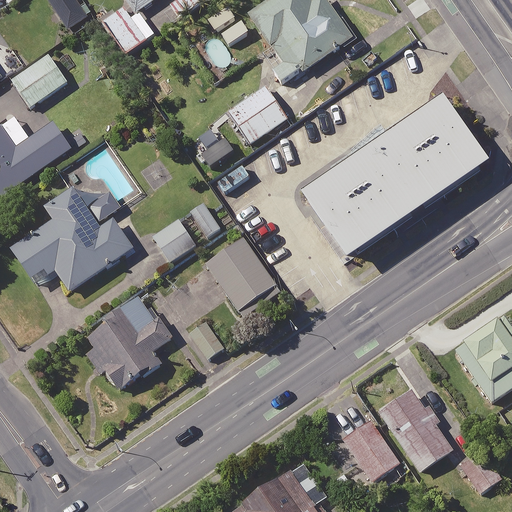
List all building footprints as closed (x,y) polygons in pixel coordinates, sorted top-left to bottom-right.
[(76,0),(47,0),(71,34),(91,20),(76,0)] [(165,0),(125,0),(139,18),(165,0)] [(210,0),(184,0),(172,9),(182,23),(212,1),(210,0)] [(312,0),(276,0),(250,19),(285,68),(276,74),(285,87),(304,74),(306,78),(357,42),(326,0),(324,0),(317,5),(312,0)] [(126,11),(105,26),(129,60),(150,45),(126,11)] [(52,58),(14,85),(34,113),(72,87),(52,58)] [(291,124),(269,91),(231,116),(253,149),(291,124)] [(447,104),(306,199),(354,270),(495,174),(447,104)] [(0,205),(76,153),(57,126),(20,151),(0,122),(0,205)] [(227,142),(204,158),(214,171),(236,155),(227,142)] [(216,184),(225,197),(253,180),(245,166),(216,184)] [(77,190),(45,211),(54,225),(16,251),(40,287),(59,275),(73,296),(137,252),(117,223),(106,231),(77,190)] [(113,196),(93,210),(103,225),(124,211),(113,196)] [(205,207),(192,216),(210,242),(223,233),(205,207)] [(182,223),(155,242),(174,268),(200,249),(182,223)] [(246,242),(209,268),(246,321),(284,295),(246,242)] [(125,307),(101,325),(105,331),(90,343),(98,354),(91,359),(105,378),(110,374),(124,394),(144,379),(146,381),(155,375),(157,378),(171,368),(163,358),(184,343),(164,315),(143,331),(125,307)] [(511,328),(506,320),(457,353),(493,405),(511,392),(511,328)] [(208,326),(191,338),(210,364),(227,352),(208,326)] [(454,454),(414,394),(381,417),(421,476),(454,454)] [(394,472),(366,429),(345,443),(374,485),(394,472)] [(503,481),(478,447),(457,463),(482,497),(503,481)] [(334,511),(305,468),(238,511),(334,511)]
